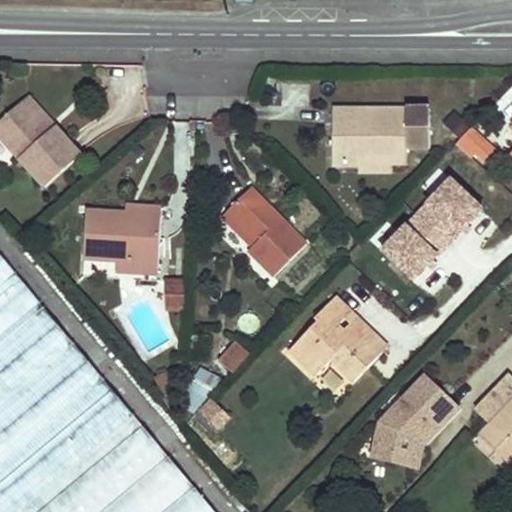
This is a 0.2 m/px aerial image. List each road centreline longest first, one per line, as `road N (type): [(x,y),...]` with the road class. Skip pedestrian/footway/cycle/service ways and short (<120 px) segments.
road 1 (tertiary): [(151,34),(352,35)]
road 2 (tertiary): [(511,14),(352,35)]
road 3 (tertiary): [(352,35),(511,43)]
road 4 (tertiary): [(151,34),(0,24)]
road 5 (tertiary): [(0,38),(151,34)]
road 6 (unclassified): [(511,240),(410,349)]
